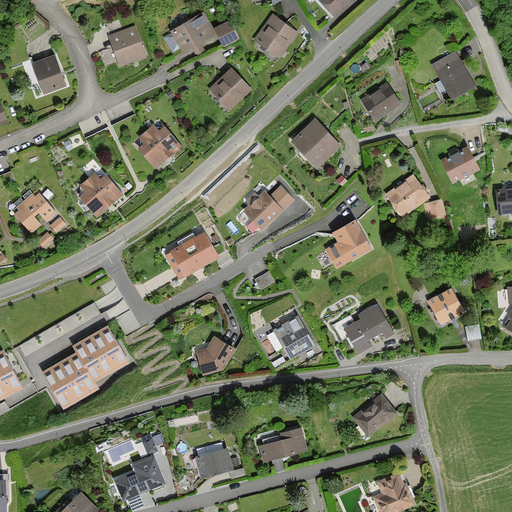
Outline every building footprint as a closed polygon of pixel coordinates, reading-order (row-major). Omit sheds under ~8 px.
[(316,0),(336,20),(357,0),(316,0)] [(185,54),(216,34),(222,46),(224,49),(242,39),(231,19),(216,28),(204,10),(170,31),(185,54)] [(280,60),(300,32),(273,13),(253,40),(280,60)] [(121,69),(149,58),(136,25),(108,35),(121,69)] [(449,99),(474,87),(456,51),(431,63),(449,99)] [(44,96),(67,88),(55,55),(32,64),(44,96)] [(232,112),(254,89),(230,67),(208,90),(232,112)] [(376,123),(403,105),(387,82),(360,100),(376,123)] [(0,122),(8,120),(4,104),(0,105),(0,122)] [(316,170),(342,146),(315,117),(290,141),(316,170)] [(156,170),(184,146),(161,118),(133,142),(156,170)] [(453,185),(480,169),(466,146),(439,161),(453,185)] [(108,172),(102,177),(97,170),(78,185),(84,193),(76,200),(95,221),(127,194),(108,172)] [(403,218),(432,197),(414,174),(386,195),(403,218)] [(264,230),(295,200),(281,185),(270,195),(265,190),(244,210),(264,230)] [(496,217),(511,214),(511,186),(493,189),(496,217)] [(33,234),(57,211),(36,188),(11,211),(33,234)] [(429,223),(449,218),(444,198),(424,204),(429,223)] [(59,235),(69,225),(61,216),(51,226),(59,235)] [(326,249),(338,269),(373,249),(356,218),(332,232),(338,242),(326,249)] [(45,250),(57,241),(49,231),(37,241),(45,250)] [(171,250),(185,276),(220,257),(206,231),(171,250)] [(263,290),(278,282),(273,272),(257,280),(263,290)] [(442,325),(466,311),(451,287),(427,301),(442,325)] [(359,355),(396,333),(378,302),(359,314),(361,318),(344,329),(359,355)] [(274,329),(292,360),(317,345),(299,315),(274,329)] [(467,340),(483,338),(480,321),(464,323),(467,340)] [(129,360),(109,325),(75,344),(78,350),(95,379),(129,360)] [(226,370),(238,347),(216,335),(208,349),(198,352),(205,376),(226,370)] [(0,396),(22,385),(4,349),(0,350),(0,396)] [(95,379),(78,350),(44,370),(64,405),(98,385),(95,379)] [(354,418),(369,437),(399,414),(383,394),(354,418)] [(0,401),(0,412),(10,408),(6,399),(0,401)] [(265,461),(308,451),(301,426),(258,437),(265,461)] [(159,442),(167,440),(165,430),(145,436),(150,451),(161,448),(159,442)] [(234,469),(228,447),(197,456),(203,478),(234,469)] [(116,479),(125,501),(167,484),(155,455),(133,464),(136,471),(116,479)] [(407,482),(404,483),(399,472),(378,482),(383,493),(374,497),(380,511),(395,511),(416,502),(407,482)] [(0,511),(9,511),(8,480),(0,480),(0,511)] [(80,492),(59,511),(95,511),(98,510),(80,492)]
